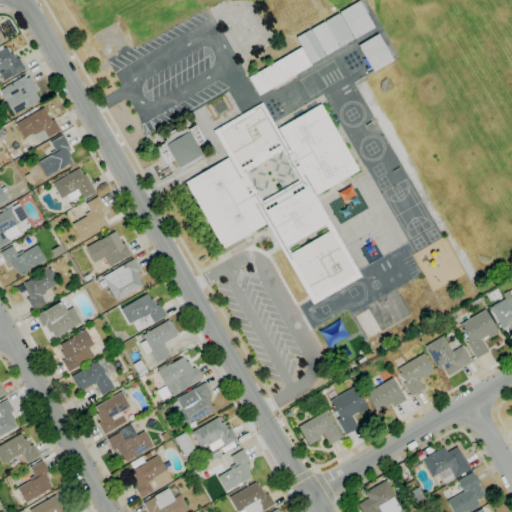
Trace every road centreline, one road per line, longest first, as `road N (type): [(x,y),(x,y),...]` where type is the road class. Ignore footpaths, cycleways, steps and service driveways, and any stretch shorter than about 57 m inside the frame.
road 1 (residential): [(17,0),(319,511)]
road 2 (residential): [(511,376),(309,495)]
road 3 (residential): [(0,323),(108,511)]
